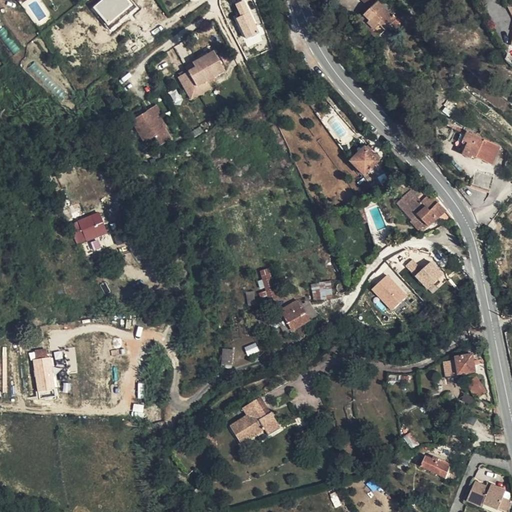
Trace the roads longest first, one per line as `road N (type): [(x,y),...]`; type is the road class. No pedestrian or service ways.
road 1 (tertiary): [(511,418),(461,205),(344,83),(299,0)]
road 2 (unknown): [(475,245),(419,241),(392,251),(336,321),(205,393)]
